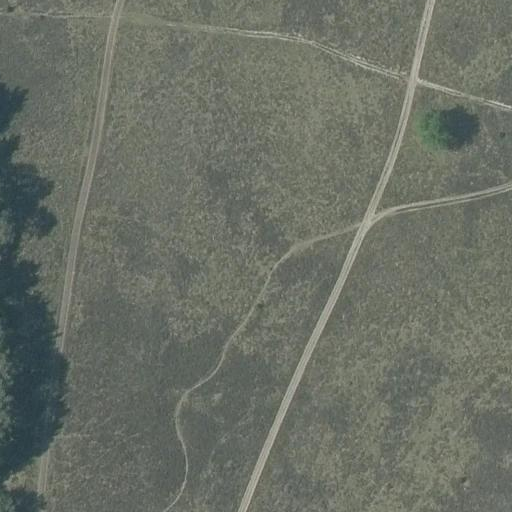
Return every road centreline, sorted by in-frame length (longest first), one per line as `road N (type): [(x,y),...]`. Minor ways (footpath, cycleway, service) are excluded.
road 1 (track): [(436,0),(389,162),(242,511)]
road 2 (unknown): [(124,0),(57,368),(40,511)]
